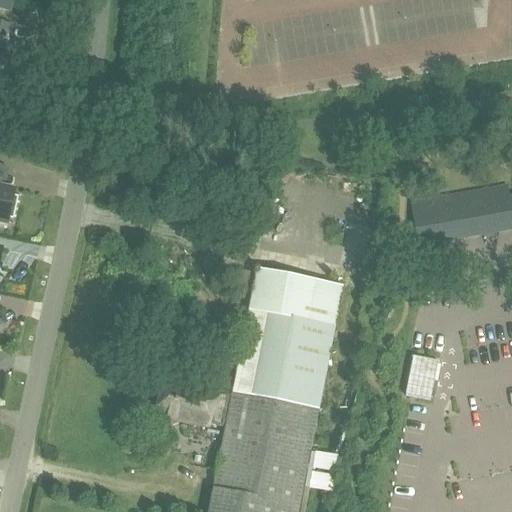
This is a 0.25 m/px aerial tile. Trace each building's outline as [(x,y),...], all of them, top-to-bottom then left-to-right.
[(0,98),(1,99),(17,45),(8,42),(12,28),(0,24),(0,98)] [(6,173),(0,170),(0,224),(7,226),(9,219),(12,220),(17,199),(13,198),(15,191),(3,188),(6,173)] [(411,205),(419,246),(511,229),(511,198),(509,199),(507,188),(411,205)] [(257,272),(209,511),(298,511),(342,289),(257,272)] [(437,362),(412,357),(405,396),(430,401),(437,362)] [(209,425),(223,428),(230,396),(215,393),(163,384),(157,416),(208,426),(209,425)]
